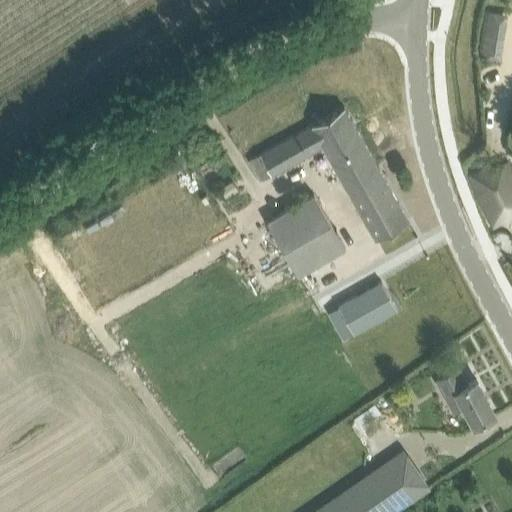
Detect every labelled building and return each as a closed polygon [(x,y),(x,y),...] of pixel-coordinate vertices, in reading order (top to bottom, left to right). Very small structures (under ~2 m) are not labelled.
[(249,160),(258,177),(260,180),(323,145),(376,238),(408,219),(344,106),(249,160)] [(486,168),(469,176),(490,221),(511,210),(511,209),(508,201),(511,199),(511,176),(507,165),(488,173),(486,168)] [(220,188),(227,197),(238,190),(232,180),(220,188)] [(0,408),(17,438),(137,368),(299,274),(345,248),(314,193),(267,220),(104,315),(102,312),(0,371),(0,408)] [(381,280),(338,305),(354,333),(397,308),(381,280)] [(458,368),(437,379),(446,396),(449,395),(456,409),(463,405),(474,426),(495,414),(476,379),(467,384),(458,368)] [(381,471),(323,511),(390,511),(428,485),(421,475),(396,492),(381,471)]
